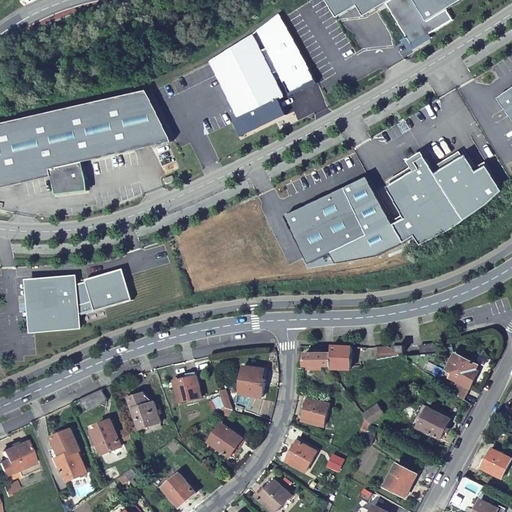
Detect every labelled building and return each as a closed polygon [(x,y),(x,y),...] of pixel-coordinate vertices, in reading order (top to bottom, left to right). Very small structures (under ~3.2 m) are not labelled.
[(326,0),(338,17),(358,5),(364,16),(386,3),(412,44),(453,20),(447,10),(462,0),(326,0)] [(253,36),(212,61),(218,75),(234,107),(240,119),(234,121),(240,133),(251,128),(252,130),(286,113),(279,99),(284,96),(273,74),(278,71),(289,94),(304,87),(304,86),(316,79),(282,15),(253,36)] [(318,83),(316,79),(304,86),(304,87),(289,94),(290,96),(318,83)] [(511,89),(499,98),(511,116),(511,89)] [(148,91),(0,124),(0,188),(53,177),(57,195),(89,191),(87,177),(83,162),(173,142),(155,105),(148,91)] [(287,115),(286,113),(252,130),(251,128),(240,133),(242,137),(287,115)] [(433,167),(436,173),(463,156),(460,151),(433,167)] [(436,173),(466,220),(503,191),(487,165),(478,171),(475,168),(467,154),(463,156),(436,173)] [(452,230),(466,220),(436,173),(433,167),(425,155),(414,162),(415,164),(418,168),(392,184),(388,187),(407,217),(394,225),(405,243),(416,237),(421,247),(452,230)] [(475,168),(478,171),(487,165),(485,162),(475,168)] [(392,184),(418,168),(415,164),(390,180),(392,184)] [(173,176),(165,179),(167,184),(175,180),(173,176)] [(368,177),(286,216),(309,264),(319,259),(337,264),(378,256),(405,243),(394,225),(368,177)] [(76,277),(33,280),(37,331),(80,328),(79,306),(94,302),(96,311),(134,300),(124,269),(87,279),(88,282),(77,285),(76,277)] [(332,344),(331,344),(331,352),(332,368),(349,368),(349,364),(350,345),(332,344)] [(392,345),(392,348),(397,352),(404,351),(404,344),(392,345)] [(376,346),(375,358),(400,354),(397,352),(392,348),(388,345),(376,346)] [(331,380),(336,377),(332,371),(332,368),(331,352),(304,353),(304,366),(307,366),(307,369),(324,369),(324,371),(331,380)] [(407,359),(431,376),(441,357),(439,353),(407,355),(407,359)] [(459,381),(453,391),(464,399),(476,376),(473,375),(478,366),(456,353),(445,373),(459,381)] [(264,368),(243,365),(239,392),(262,396),(265,379),(262,379),(264,368)] [(185,377),(174,379),(179,401),(201,396),(196,374),(185,377)] [(225,405),(232,408),(225,387),(219,390),(225,405)] [(104,398),(100,389),(77,400),(82,410),(103,401),(104,398)] [(142,400),(141,393),(129,398),(131,403),(142,400)] [(142,393),(141,393),(142,400),(131,403),(139,428),(160,421),(154,403),(142,393)] [(303,407),(300,418),(323,424),(329,403),(308,397),(305,408),(303,407)] [(226,416),(232,408),(225,405),(217,411),(226,416)] [(376,405),(361,414),(364,419),(368,424),(383,414),(376,405)] [(427,408),(416,429),(440,440),(451,420),(427,408)] [(121,444),(111,419),(98,424),(99,426),(92,430),(101,452),(121,444)] [(359,431),(365,433),(368,424),(364,419),(359,431)] [(224,424),(210,442),(229,457),(243,439),(224,424)] [(135,425),(129,428),(132,436),(139,433),(135,425)] [(80,450),(71,428),(51,436),(55,444),(60,458),(57,459),(66,481),(88,472),(78,450),(80,450)] [(132,436),(129,428),(121,431),(125,438),(132,436)] [(299,441),(289,461),(307,470),(318,451),(299,441)] [(7,460),(12,472),(35,462),(26,442),(3,452),(7,460)] [(60,458),(55,444),(51,446),(57,459),(60,458)] [(511,459),(493,450),(483,470),(503,480),(511,460),(511,459)] [(344,460),(335,456),(330,466),(340,470),(344,460)] [(14,475),(12,472),(7,460),(0,462),(0,463),(8,481),(15,479),(14,475)] [(398,464),(385,486),(404,496),(416,474),(398,464)] [(133,479),(127,473),(121,477),(127,483),(133,479)] [(180,473),(163,487),(181,509),(198,495),(180,473)] [(277,479),(259,496),(274,511),(275,511),(294,495),(277,479)] [(7,492),(19,487),(16,481),(4,486),(7,492)] [(472,511),(479,500),(457,489),(449,504),(465,511),(472,511)] [(482,500),(475,511),(506,511),(508,510),(502,507),(500,510),(482,500)] [(330,511),(333,506),(328,502),(323,511),(330,511)]
